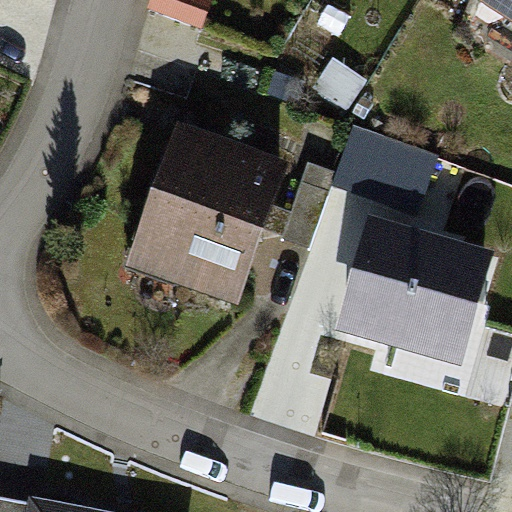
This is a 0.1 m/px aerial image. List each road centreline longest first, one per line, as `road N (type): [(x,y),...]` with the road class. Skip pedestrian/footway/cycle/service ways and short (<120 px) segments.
road 1 (residential): [(423,511),(282,478),(66,392),(0,346)]
road 2 (residential): [(0,234),(55,159),(113,0)]
